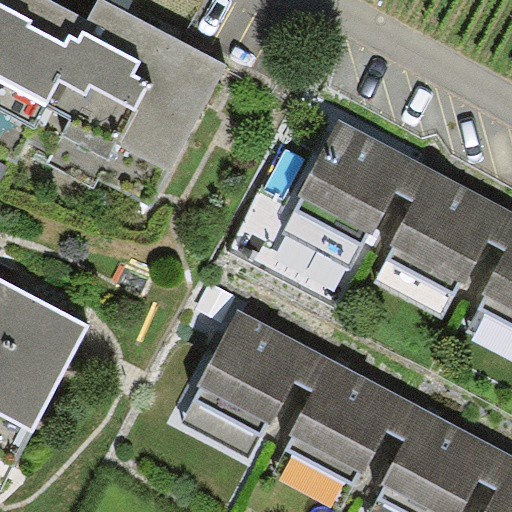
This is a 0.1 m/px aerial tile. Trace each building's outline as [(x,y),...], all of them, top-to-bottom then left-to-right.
[(0,0),(0,159),(16,167),(32,137),(58,151),(51,164),(94,187),(100,176),(154,204),(226,67),(129,16),(137,0),(97,0),(86,21),(46,0),(0,0)] [(397,202),(403,207),(424,170),(350,130),(339,125),(296,204),(301,207),(286,234),(353,271),(369,243),(373,245),(397,202)] [(511,217),(442,180),(424,170),(403,207),(411,211),(388,254),(391,256),(375,286),(444,324),(461,292),(464,294),(488,251),(495,255),(511,225),(511,217)] [(511,225),(495,255),(504,260),(481,303),(484,305),(467,335),(511,358),(511,225)] [(0,490),(8,495),(94,333),(0,283),(0,253),(2,249),(0,247),(0,490)] [(299,392),(305,396),(324,359),(249,319),(240,314),(196,394),(200,396),(183,428),(252,465),(269,432),(275,436),(299,392)] [(341,368),(324,359),(305,396),(312,400),(288,444),(291,446),(273,479),(333,511),(346,511),(362,483),(365,484),(389,440),(396,444),(415,408),(341,368)] [(433,417),(415,408),(396,444),(404,449),(379,495),(383,497),(374,511),(465,511),(480,485),(489,490),(507,456),(433,417)] [(511,511),(511,458),(507,456),(489,490),(498,496),(489,511),(511,511)]
